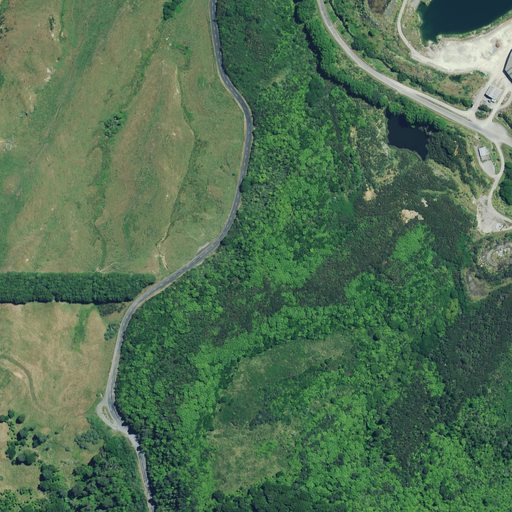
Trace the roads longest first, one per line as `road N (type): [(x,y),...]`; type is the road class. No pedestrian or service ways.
road 1 (unclassified): [(151,511),(109,384),(116,333),(129,310),(204,258),(237,195),(246,127),(216,57),(211,0)]
road 2 (unclassified): [(318,0),(365,69),(511,143)]
